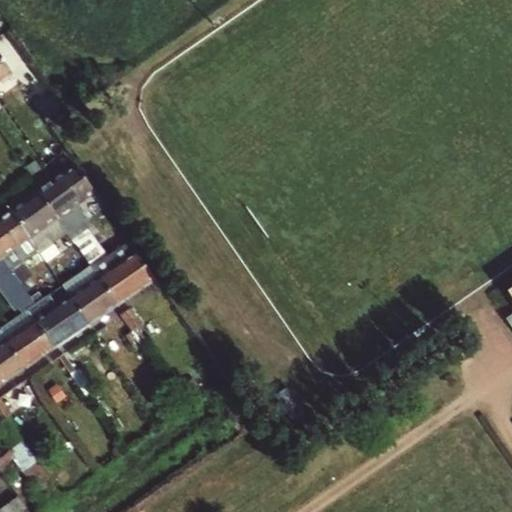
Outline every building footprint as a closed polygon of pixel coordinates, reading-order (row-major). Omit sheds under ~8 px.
[(0,80),(11,72),(0,55),(0,80)] [(94,120),(81,129),(89,142),(102,132),(94,120)] [(102,250),(73,208),(95,192),(76,164),(38,191),(57,219),(64,228),(83,256),(86,260),(102,250)] [(38,191),(9,211),(29,239),(57,219),(38,191)] [(9,211),(0,217),(0,253),(3,258),(29,239),(9,211)] [(76,261),(83,256),(64,228),(60,230),(72,247),(68,250),(76,261)] [(47,236),(34,245),(46,262),(58,253),(47,236)] [(137,252),(99,278),(118,305),(156,280),(137,252)] [(118,305),(99,278),(71,297),(90,324),(118,305)] [(39,303),(46,314),(66,341),(90,324),(71,297),(56,307),(48,296),(39,303)] [(27,311),(34,322),(53,350),(66,341),(46,314),(39,303),(36,305),(27,311)] [(129,311),(124,314),(135,330),(140,327),(129,311)] [(146,344),(135,330),(124,314),(120,317),(132,333),(126,337),(136,351),(146,344)] [(26,368),(53,350),(34,322),(7,341),(26,368)] [(0,385),(26,368),(7,341),(0,345),(0,385)] [(63,355),(59,358),(66,368),(70,365),(63,355)] [(66,368),(59,358),(54,361),(66,378),(71,375),(66,368)] [(75,372),(70,365),(66,368),(71,375),(75,372)] [(0,407),(1,410),(7,418),(12,415),(0,399),(0,407)] [(0,511),(28,511),(17,494),(0,506),(0,511)]
